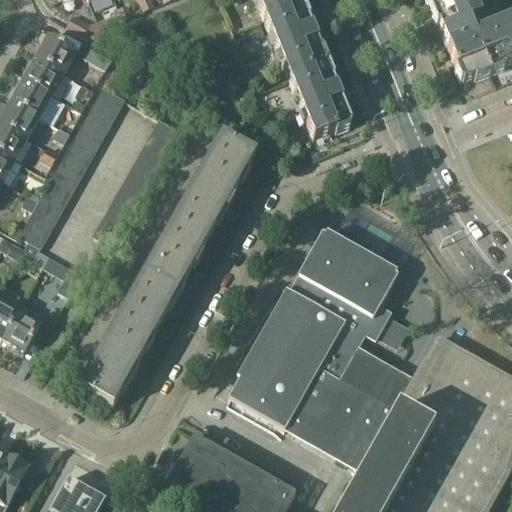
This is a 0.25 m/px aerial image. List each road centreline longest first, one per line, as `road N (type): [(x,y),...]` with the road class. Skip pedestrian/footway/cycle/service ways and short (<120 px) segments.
road 1 (residential): [(0,394),(131,468),(275,208),(423,149)]
road 2 (primary): [(511,286),(468,235),(423,149)]
road 3 (primary): [(423,149),(362,0)]
